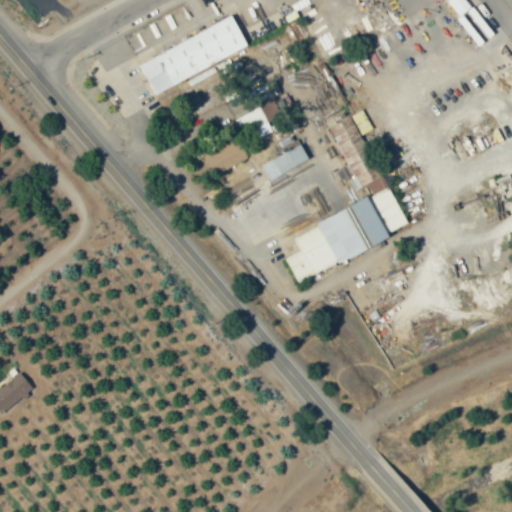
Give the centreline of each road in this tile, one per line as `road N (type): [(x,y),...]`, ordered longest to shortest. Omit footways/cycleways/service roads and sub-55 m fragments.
road 1 (secondary): [(367,462),(0,35)]
road 2 (residential): [(0,110),(79,208),(72,230),(0,287)]
road 3 (residential): [(22,62),(134,0)]
